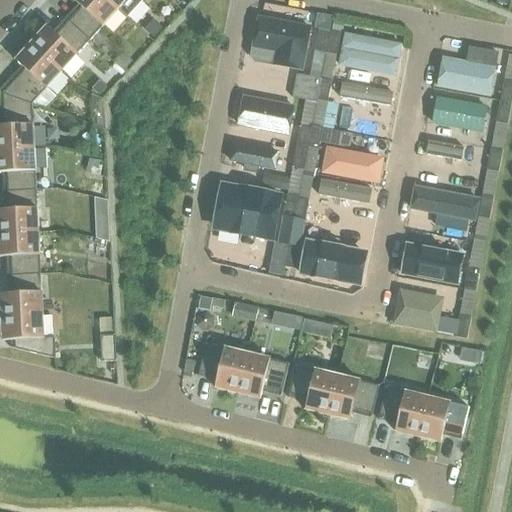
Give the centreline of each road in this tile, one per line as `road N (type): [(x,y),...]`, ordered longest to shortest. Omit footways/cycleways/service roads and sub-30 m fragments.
road 1 (residential): [(194,270),(372,309),(428,20)]
road 2 (residential): [(163,406),(450,479)]
road 3 (residential): [(194,270),(243,0)]
road 4 (residential): [(0,368),(163,406)]
road 5 (residential): [(163,406),(194,270)]
